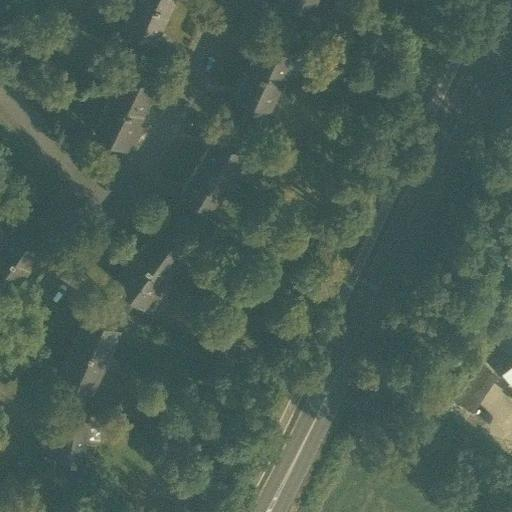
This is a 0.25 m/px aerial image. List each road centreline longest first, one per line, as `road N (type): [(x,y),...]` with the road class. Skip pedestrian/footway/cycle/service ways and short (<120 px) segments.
road 1 (secondary): [(511,17),(268,511)]
road 2 (residential): [(113,209),(182,104),(231,0)]
road 3 (residential): [(0,362),(113,209)]
road 4 (residential): [(113,209),(0,89)]
